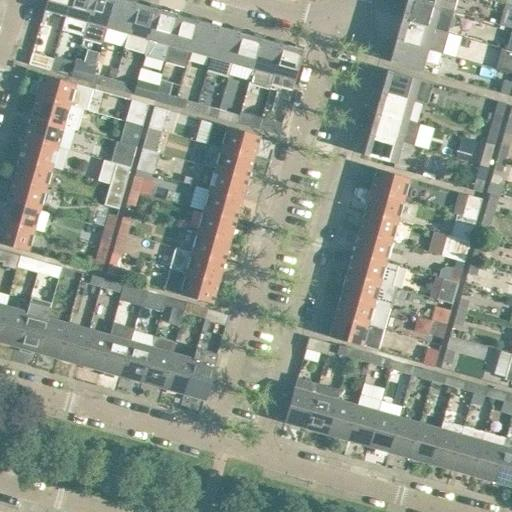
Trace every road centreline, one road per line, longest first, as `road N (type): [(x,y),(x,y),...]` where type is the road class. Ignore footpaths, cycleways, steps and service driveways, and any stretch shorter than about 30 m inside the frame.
road 1 (unclassified): [(257,458),(372,48),(352,14)]
road 2 (unclassified): [(324,15),(206,443)]
road 3 (unclassified): [(0,382),(206,443)]
road 4 (unclassified): [(257,458),(446,511)]
